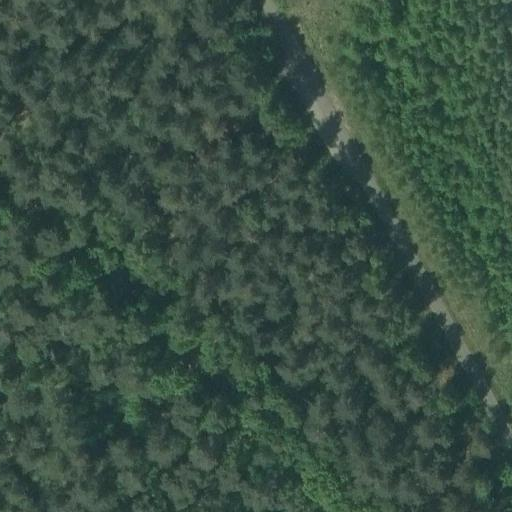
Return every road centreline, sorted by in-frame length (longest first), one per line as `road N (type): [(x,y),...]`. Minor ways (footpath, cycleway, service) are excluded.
road 1 (unclassified): [(260,0),(511,448)]
road 2 (track): [(0,177),(339,511)]
